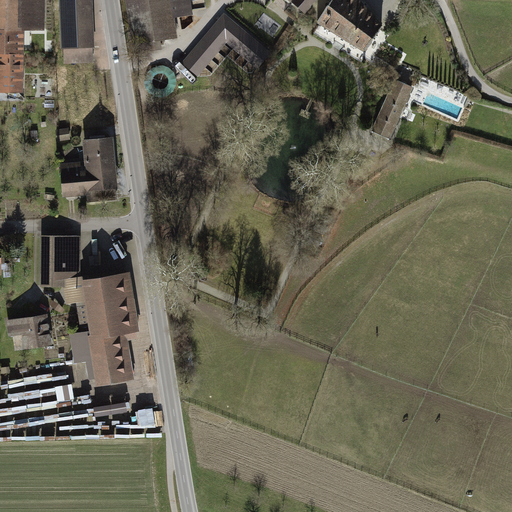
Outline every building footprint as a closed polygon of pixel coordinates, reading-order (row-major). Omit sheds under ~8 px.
[(41,0),(0,0),(0,94),(20,94),(20,29),(41,29),(41,0)] [(89,0),(58,0),(61,48),(92,47),(89,0)] [(123,0),(131,44),(176,37),(172,16),(189,13),(186,0),(123,0)] [(285,0),(302,14),(314,0),(285,0)] [(352,0),(330,0),(314,24),(362,54),(379,26),(359,3),(352,0)] [(238,13),(194,61),(207,73),(237,40),(255,57),(270,42),(238,13)] [(392,82),(371,130),(387,137),(408,89),(392,82)] [(66,128),(54,130),(56,142),(68,140),(66,128)] [(82,163),(58,166),(62,198),(117,192),(110,135),(79,139),(82,163)] [(41,235),(41,286),(63,286),(63,276),(82,276),(81,235),(41,235)] [(135,270),(75,280),(78,294),(88,293),(102,381),(136,375),(129,331),(145,328),(135,270)] [(44,310),(7,316),(10,336),(23,334),(25,348),(50,344),(44,310)] [(59,402),(76,400),(73,385),(57,388),(59,402)] [(128,405),(96,407),(96,417),(128,415),(128,405)] [(154,409),(138,412),(141,428),(157,424),(154,409)]
